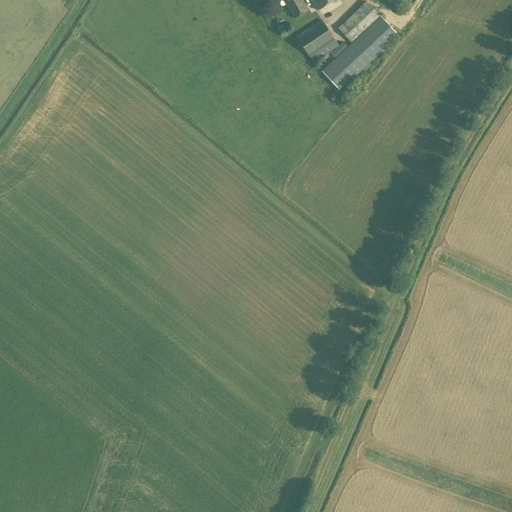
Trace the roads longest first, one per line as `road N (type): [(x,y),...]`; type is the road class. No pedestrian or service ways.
road 1 (track): [(394,298),(457,159),(511,69)]
road 2 (track): [(304,511),(394,298)]
